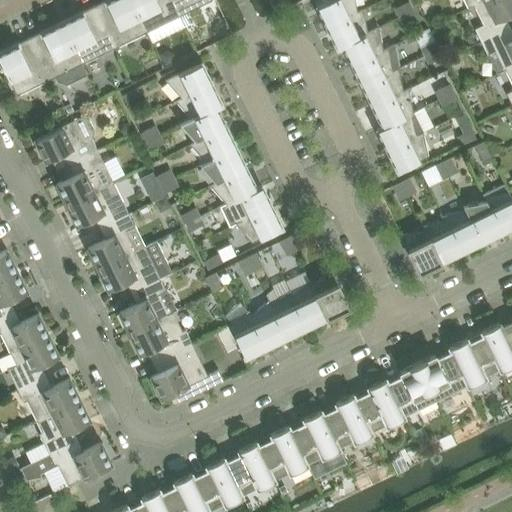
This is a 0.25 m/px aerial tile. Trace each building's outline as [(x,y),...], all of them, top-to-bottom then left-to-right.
[(132,0),(103,0),(94,5),(115,47),(147,31),(132,0)] [(172,0),(132,0),(147,31),(153,42),(185,26),(179,15),(172,0)] [(172,0),(179,15),(210,0),(172,0)] [(326,0),(317,5),(327,26),(363,8),(363,7),(358,10),(355,0),(326,0)] [(475,28),(481,40),(509,26),(504,15),(511,11),(511,0),(482,0),(474,4),(484,24),(475,28)] [(409,1),(395,8),(398,16),(413,9),(409,1)] [(94,5),(62,20),(82,62),(115,47),(94,5)] [(358,11),(327,26),(337,46),(343,44),(368,31),(368,30),(366,23),(363,8),(358,11)] [(413,9),(398,16),(403,25),(418,18),(413,9)] [(62,20),(30,36),(50,78),(54,76),(56,75),(58,80),(68,84),(87,74),(81,63),(82,62),(62,20)] [(368,31),(343,44),(347,52),(353,64),(383,49),(383,48),(382,42),(379,26),(368,31)] [(511,31),(509,26),(481,40),(487,53),(497,72),(506,68),(511,65),(511,31)] [(414,35),(419,44),(432,37),(427,28),(414,35)] [(50,78),(30,36),(0,50),(0,59),(17,94),(50,78)] [(419,44),(423,52),(436,46),(432,37),(419,44)] [(383,49),(353,64),(363,85),(399,67),(400,66),(396,47),(395,47),(394,44),(389,46),(383,49)] [(436,46),(423,52),(428,62),(441,56),(436,46)] [(166,51),(159,54),(165,65),(176,59),(173,53),(166,51)] [(165,79),(182,97),(212,82),(202,61),(165,79)] [(363,85),(373,105),(409,87),(409,86),(403,89),(399,67),(363,85)] [(182,97),(176,100),(186,111),(191,117),(192,117),(222,103),(212,82),(182,97)] [(449,82),(435,89),(440,98),(453,91),(449,82)] [(122,93),(127,102),(142,95),(138,86),(122,93)] [(377,127),(377,128),(414,110),(409,87),(373,105),(382,125),(377,127)] [(453,91),(440,98),(444,107),(458,100),(453,91)] [(190,143),(191,143),(227,126),(217,106),(223,103),(222,103),(181,123),(196,140),(190,143)] [(62,105),(49,111),(52,118),(66,112),(62,105)] [(377,128),(387,149),(424,131),(423,130),(418,133),(414,110),(377,128)] [(464,113),(456,117),(463,132),(458,134),(463,144),(476,137),(464,113)] [(53,130),(35,138),(35,139),(38,138),(40,144),(38,145),(45,160),(52,157),(57,168),(69,162),(98,148),(93,138),(94,133),(94,128),(91,121),(87,118),(82,116),(73,120),(53,130)] [(125,121),(122,130),(124,135),(133,130),(128,120),(125,121)] [(155,124),(141,131),(146,140),(160,133),(155,124)] [(200,163),(201,164),(237,146),(227,126),(191,143),(206,160),(200,163)] [(424,131),(387,149),(398,170),(428,155),(424,131)] [(160,133),(146,140),(150,149),(164,142),(160,133)] [(474,144),(481,160),(491,155),(484,140),(474,144)] [(210,184),(211,184),(247,167),(237,146),(201,164),(216,181),(210,184)] [(63,179),(56,182),(64,197),(66,196),(69,202),(113,180),(104,161),(98,148),(69,162),(57,168),(63,179)] [(451,156),(442,160),(449,175),(458,170),(451,156)] [(449,175),(442,160),(434,164),(441,179),(449,175)] [(211,184),(226,202),(257,187),(247,167),(211,184)] [(171,169),(156,176),(160,184),(175,177),(171,169)] [(153,171),(140,178),(151,200),(164,194),(153,171)] [(410,176),(402,180),(409,195),(417,191),(410,176)] [(175,177),(160,184),(164,193),(179,186),(175,177)] [(95,215),(101,226),(129,213),(113,180),(69,202),(72,208),(70,209),(77,224),(95,215)] [(409,195),(402,180),(393,184),(400,199),(409,195)] [(505,182),(484,193),(484,194),(487,199),(502,230),(511,225),(511,197),(508,189),(505,182)] [(226,202),(219,205),(229,226),(236,222),(242,220),(272,205),(262,184),(257,187),(226,202)] [(486,199),(464,204),(481,240),(502,230),(484,194),(483,194),(486,199)] [(166,197),(156,202),(160,211),(170,206),(166,197)] [(465,209),(443,214),(461,250),(481,240),(464,204),(463,204),(465,209)] [(272,205),(236,222),(252,241),(283,226),(272,205)] [(181,213),(186,222),(201,215),(197,206),(181,213)] [(97,260),(100,266),(145,245),(129,213),(101,226),(106,238),(88,247),(95,262),(97,260)] [(445,220),(423,224),(441,260),(461,250),(443,214),(442,214),(445,220)] [(201,215),(186,222),(190,231),(205,224),(201,215)] [(441,260),(423,224),(422,224),(425,230),(401,234),(419,271),(441,260)] [(297,231),(289,235),(296,250),(304,246),(297,231)] [(296,250),(289,235),(280,240),(287,254),(296,250)] [(145,245),(100,266),(103,272),(101,273),(108,288),(127,279),(132,291),(160,277),(172,271),(156,239),(145,245)] [(218,250),(219,252),(223,261),(236,255),(230,244),(218,250)] [(0,277),(15,270),(12,264),(14,263),(7,248),(0,251),(0,277)] [(223,261),(219,252),(203,259),(208,269),(223,261)] [(256,252),(247,256),(255,271),(263,266),(256,252)] [(247,256),(239,260),(246,275),(255,271),(247,256)] [(331,269),(313,285),(328,316),(349,305),(331,269)] [(0,277),(0,317),(15,310),(9,299),(28,290),(20,275),(18,276),(15,270),(0,277)] [(305,271),(285,280),(290,290),(292,295),(307,326),(328,316),(313,285),(310,280),(309,280),(305,271)] [(214,272),(206,276),(213,291),(221,286),(214,272)] [(129,325),(132,331),(170,312),(176,309),(160,277),(132,291),(138,302),(119,311),(127,326),(129,325)] [(307,326),(290,290),(280,298),(275,287),(267,294),(270,299),(269,300),(287,336),(307,326)] [(249,309),(249,310),(266,346),(287,336),(269,300),(252,315),(249,309)] [(0,332),(1,332),(11,352),(47,334),(44,328),(46,327),(39,312),(20,321),(15,310),(0,317),(0,332)] [(266,346),(249,310),(230,325),(245,356),(266,346)] [(135,329),(132,331),(135,337),(132,338),(140,353),(148,349),(153,360),(164,355),(192,341),(186,329),(179,332),(178,329),(170,312),(135,329)] [(500,322),(482,330),(484,335),(501,368),(511,363),(511,320),(502,326),(500,322)] [(228,326),(218,331),(222,340),(233,335),(228,326)] [(8,368),(18,388),(46,374),(41,363),(59,354),(52,339),(49,340),(47,334),(11,352),(17,363),(8,368)] [(467,338),(450,346),(452,350),(469,384),(486,376),(486,375),(500,368),(500,369),(501,368),(484,335),(469,342),(467,338)] [(158,371),(151,375),(158,390),(160,389),(163,395),(161,396),(161,397),(169,393),(174,404),(224,379),(218,368),(199,377),(194,367),(202,363),(194,345),(192,341),(164,355),(153,360),(158,371)] [(435,353),(418,362),(436,400),(453,391),(468,384),(469,384),(452,350),(437,358),(435,353)] [(402,375),(387,382),(404,416),(405,415),(404,415),(419,408),(436,400),(418,362),(400,370),(402,375)] [(27,399),(36,419),(78,399),(75,393),(77,392),(70,377),(52,386),(46,374),(18,388),(24,401),(27,399)] [(370,390),(355,398),(372,431),(386,424),(387,424),(404,416),(387,382),(385,378),(368,386),(370,390)] [(338,406),(323,414),(339,448),(340,447),(372,431),(355,398),(353,393),(336,402),(338,406)] [(39,432),(49,453),(78,439),(72,427),(90,419),(83,404),(81,405),(78,399),(36,419),(42,431),(39,432)] [(291,429),(290,429),(307,463),(308,463),(307,463),(322,456),(339,448),(323,414),(321,409),(303,418),(305,422),(300,425),(296,427),(291,429)] [(257,441),(256,441),(275,479),(275,478),(290,471),(290,472),(307,463),(288,425),(271,434),(273,438),(259,445),(257,441)] [(40,472),(58,464),(68,484),(112,463),(101,441),(83,450),(78,439),(21,467),(27,479),(42,476),(40,472)] [(224,456),(224,457),(242,495),(243,495),(243,494),(257,487),(257,488),(275,479),(256,441),(239,449),(241,454),(226,461),(224,456)] [(14,456),(6,460),(12,471),(20,467),(14,456)] [(192,472),(191,472),(210,511),(211,511),(211,510),(225,503),(242,495),(224,457),(206,465),(208,469),(194,476),(192,472)] [(355,463),(349,466),(352,471),(358,468),(355,463)] [(1,469),(0,473),(0,478),(2,483),(14,477),(8,466),(1,469)] [(160,488),(159,488),(170,511),(207,511),(210,511),(191,472),(174,481),(176,485),(162,492),(160,488)] [(144,501),(129,508),(130,511),(170,511),(159,488),(142,497),(144,501)] [(30,492),(25,495),(29,503),(37,499),(34,494),(30,492)] [(28,504),(32,511),(61,511),(51,492),(37,499),(29,503),(28,504)]
